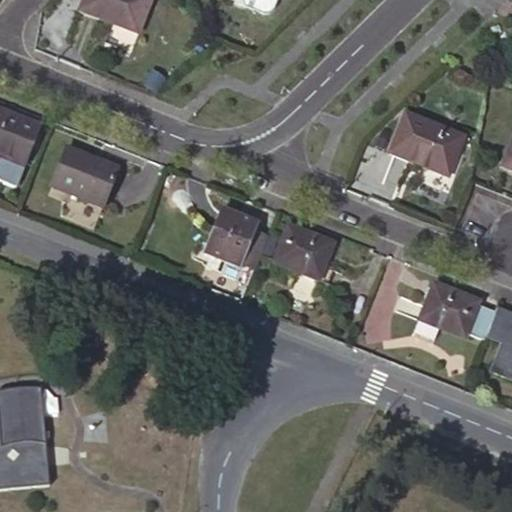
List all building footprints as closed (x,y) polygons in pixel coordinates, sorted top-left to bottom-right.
[(81,0),(78,11),(137,34),(150,0),(81,0)] [(241,0),(241,1),(243,6),(261,13),(266,13),(271,9),(274,0),(241,0)] [(0,167),(20,175),(40,127),(0,111),(0,167)] [(388,153),(448,176),(463,136),(404,113),(388,153)] [(511,137),(501,166),(511,170),(511,137)] [(65,149),(50,186),(102,207),(117,170),(65,149)] [(253,273),(268,236),(254,230),(256,224),(220,210),(203,253),(253,273)] [(287,226),(273,263),(318,281),(332,245),(287,226)] [(465,334),(484,341),(486,337),(495,314),(476,306),(478,302),(433,284),(418,321),(440,329),(464,339),(465,334)] [(511,320),(511,315),(497,310),(495,314),(486,337),(502,344),(491,372),(511,380),(511,332),(508,331),(511,324),(511,320)] [(440,329),(418,321),(413,334),(435,343),(440,329)] [(0,511),(0,493),(50,489),(42,394),(40,391),(29,390),(15,389),(7,389),(0,390),(0,511)]
